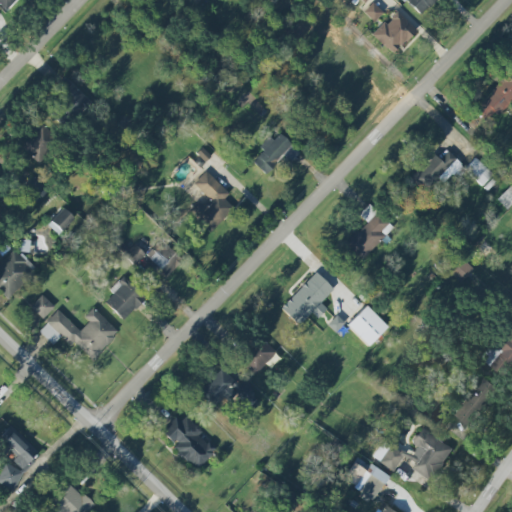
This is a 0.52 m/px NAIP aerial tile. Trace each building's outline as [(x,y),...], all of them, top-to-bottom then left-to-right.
[(17,0),(0,0),(0,4),(7,11),(17,0)] [(404,0),(419,16),(436,0),(404,0)] [(364,12),(374,21),(382,12),(372,3),(364,12)] [(392,55),(415,30),(395,11),(372,36),(392,55)] [(504,76),(472,109),(488,124),(511,98),(511,83),(511,84),(504,76)] [(75,118),(90,102),(64,77),(49,92),(75,118)] [(33,163),(57,149),(43,124),(19,139),(33,163)] [(289,162),(299,153),(278,131),(260,148),(263,151),(252,162),(264,174),(283,156),(289,162)] [(440,160),(431,153),(411,179),(434,196),(453,172),(460,177),(467,169),(446,153),(440,160)] [(464,168),(480,186),(492,176),(475,158),(464,168)] [(193,184),(210,200),(203,206),(198,201),(187,212),(209,233),(233,208),(222,198),(228,193),(206,171),(193,184)] [(36,201),(47,192),(33,177),(23,187),(36,201)] [(511,201),(511,191),(508,187),(496,199),(505,209),(511,201)] [(392,228),(368,205),(359,215),(366,222),(345,244),(362,260),(392,228)] [(56,235),(74,220),(63,208),(46,223),(56,235)] [(144,257),(166,277),(181,260),(160,240),(144,257)] [(145,255),(134,244),(123,254),(134,265),(145,255)] [(0,263),(0,290),(7,298),(35,271),(15,249),(0,263)] [(333,290),(316,273),(280,308),(297,326),(311,313),(317,318),(326,309),(320,303),(333,290)] [(109,291),(112,294),(104,303),(123,321),(146,297),(123,276),(109,291)] [(54,307),(41,295),(30,307),(42,319),(54,307)] [(346,325),(368,347),(387,327),(365,306),(346,325)] [(92,360),(118,333),(93,308),(84,317),(89,322),(79,331),(58,311),(38,331),(52,345),(60,336),(71,347),(74,343),(92,360)] [(239,360),(256,374),(275,352),(259,338),(239,360)] [(199,392),(217,408),(230,395),(248,412),(260,399),(243,383),(240,386),(221,368),(199,392)] [(454,415),(469,428),(498,393),(482,380),(454,415)] [(158,433),(196,470),(215,451),(198,435),(201,432),(185,417),(180,422),(174,416),(158,433)] [(5,463),(0,473),(0,483),(3,485),(12,494),(22,473),(30,466),(37,451),(10,426),(0,436),(0,439),(16,455),(13,462),(5,463)] [(453,449),(421,428),(411,443),(417,447),(411,457),(383,440),(372,458),(393,471),(402,456),(414,464),(411,469),(432,482),(453,449)] [(369,464),(365,471),(353,463),(343,479),(361,491),(357,496),(369,504),(387,476),(369,464)] [(87,511),(93,506),(67,481),(50,499),(60,508),(57,511),(87,511)] [(397,511),(384,503),(377,511),(397,511)]
